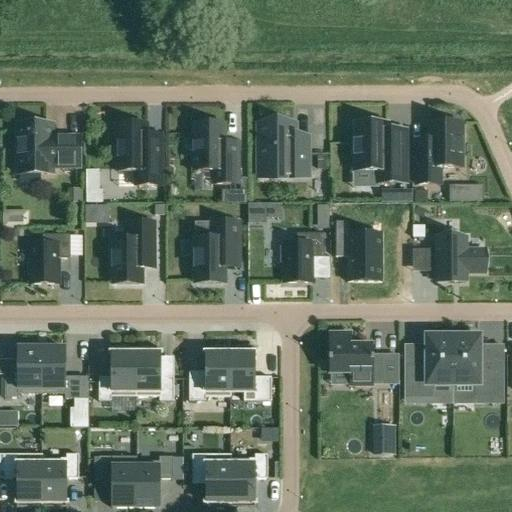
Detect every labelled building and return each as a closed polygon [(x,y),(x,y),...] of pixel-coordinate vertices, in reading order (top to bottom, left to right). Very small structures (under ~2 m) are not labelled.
[(255,180),(311,180),(311,136),(299,136),(299,123),(255,123),(255,180)] [(416,141),(416,161),(416,185),(440,185),(440,169),(462,169),(462,124),(429,124),(429,141),(416,141)] [(147,126),(118,125),(118,172),(136,172),(136,187),(161,187),(161,136),(147,136),(147,126)] [(239,184),(238,144),(224,144),(224,125),(194,125),(194,153),(190,153),(190,172),(214,171),(214,185),(239,184)] [(377,184),(406,184),(406,153),(387,154),(387,125),(354,125),(355,172),(377,172),(377,184)] [(53,126),(17,126),(17,175),(53,174),(53,169),(79,168),(79,138),(53,138),(53,126)] [(99,189),(87,190),(87,204),(104,204),(103,194),(99,194),(99,189)] [(280,220),(280,207),(267,207),(268,220),(280,220)] [(328,207),(316,207),(316,219),(328,219),(328,207)] [(93,210),(85,211),(85,226),(93,226),(93,210)] [(27,229),(27,214),(2,213),(2,229),(27,229)] [(112,241),(112,285),(141,285),(141,270),(154,270),(154,224),(130,224),(130,241),(112,241)] [(195,241),(195,285),(224,285),(224,269),(238,269),(238,224),(212,224),(213,241),(195,241)] [(425,227),(413,227),(413,239),(425,239),(425,227)] [(347,259),(347,283),(382,283),(382,235),(347,235),(347,237),(335,237),(335,259),(347,259)] [(30,246),(30,285),(58,285),(58,260),(70,260),(70,236),(43,236),(43,246),(30,246)] [(279,249),(279,265),(283,265),(283,285),(310,285),(310,261),(324,261),(324,236),(296,236),(296,245),(283,245),(283,249),(279,249)] [(425,251),(425,273),(437,273),(437,283),(466,283),(466,273),(486,273),(486,251),(466,251),(466,238),(437,238),(437,251),(425,251)] [(432,386),(453,386),(453,337),(449,337),(449,334),(431,334),(431,337),(427,337),(427,366),(404,366),(404,399),(432,399),(432,386)] [(457,337),(453,337),(453,386),(474,386),(474,397),(504,397),(504,365),(479,365),(479,338),(474,338),(474,334),(457,334),(457,337)] [(330,335),(330,375),(349,375),(349,387),(372,387),(372,382),(384,382),(384,356),(372,356),(372,347),(351,347),(351,335),(330,335)] [(65,348),(41,348),(41,349),(41,393),(41,394),(65,394),(65,399),(78,399),(78,377),(65,377),(65,348)] [(18,393),(41,393),(41,349),(18,349),(18,377),(4,377),(5,399),(18,399),(18,393)] [(136,349),(111,349),(111,378),(99,378),(99,401),(111,401),(111,397),(136,397),(136,349)] [(161,349),(136,349),(136,397),(159,397),(159,402),(174,402),(174,378),(161,378),(161,349)] [(230,349),(205,349),(205,378),(189,378),(190,401),(205,401),(205,397),(230,397),(230,349)] [(255,349),(230,349),(231,393),(244,393),(244,402),(271,402),(271,378),(255,378),(255,349)] [(392,442),(375,442),(375,457),(392,457),(392,442)] [(0,479),(16,479),(16,508),(42,508),(42,459),(42,456),(0,455),(0,479)] [(42,459),(42,508),(67,508),(67,479),(78,479),(78,455),(66,455),(66,459),(42,459)] [(230,456),(192,456),(192,479),(205,479),(205,508),(230,508),(230,456)] [(255,460),(231,460),(230,508),(256,508),(255,479),(268,479),(267,456),(255,456),(255,460)] [(112,508),(136,509),(136,463),(136,457),(99,457),(99,480),(112,480),(112,508)] [(159,510),(160,481),(172,481),(172,459),(159,459),(159,464),(136,463),(136,509),(136,510),(159,510)]
